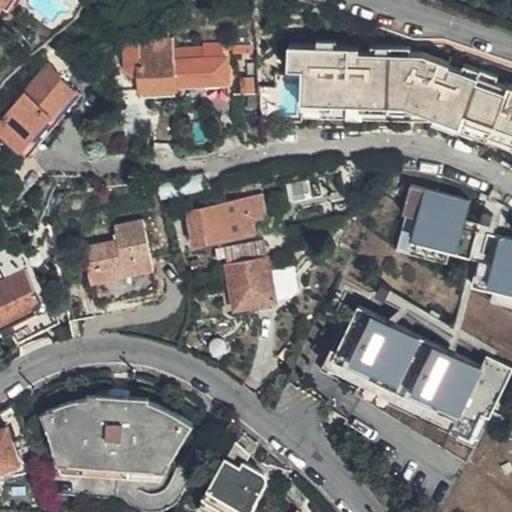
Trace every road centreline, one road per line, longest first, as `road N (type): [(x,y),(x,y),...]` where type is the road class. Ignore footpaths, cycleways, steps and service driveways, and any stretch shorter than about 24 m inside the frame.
road 1 (residential): [(362,511),(253,412),(177,363),(130,350),(92,351),(56,358),(0,390)]
road 2 (residential): [(511,186),(459,157),(412,146),(352,145),(125,175)]
road 3 (residential): [(379,0),(511,43)]
